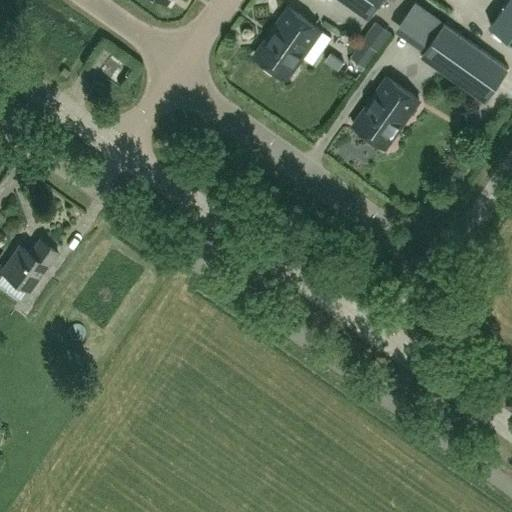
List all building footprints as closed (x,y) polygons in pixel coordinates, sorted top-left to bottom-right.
[(382,0),(343,0),(369,18),(382,0)] [(511,41),(511,0),(508,0),(490,26),(511,41)] [(321,30),(289,7),(255,55),(264,61),(264,62),(265,67),(272,72),(277,71),(287,78),(321,30)] [(509,68),(444,22),(421,54),(486,101),(509,68)] [(419,99),(388,77),(354,125),(364,132),(365,136),(371,141),(375,140),(386,148),(387,146),(386,146),(419,99)] [(47,266),(58,251),(39,237),(30,251),(19,244),(1,270),(28,289),(46,265),(47,266)]
